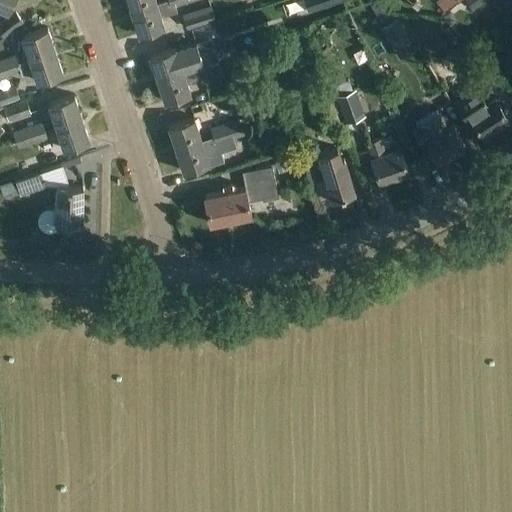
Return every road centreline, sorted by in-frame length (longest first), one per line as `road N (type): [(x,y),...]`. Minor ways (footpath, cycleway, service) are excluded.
road 1 (tertiary): [(171,279),(313,256),(397,228),(511,168)]
road 2 (residential): [(171,279),(84,0)]
road 3 (tertiary): [(171,279),(0,272)]
